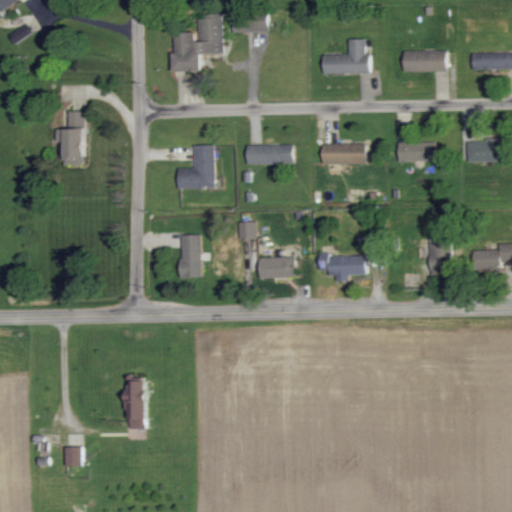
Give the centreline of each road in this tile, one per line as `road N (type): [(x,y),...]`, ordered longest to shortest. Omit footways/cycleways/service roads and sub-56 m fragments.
road 1 (tertiary): [(0,317),(511,305)]
road 2 (residential): [(139,106),(511,101)]
road 3 (residential): [(135,315),(137,0)]
